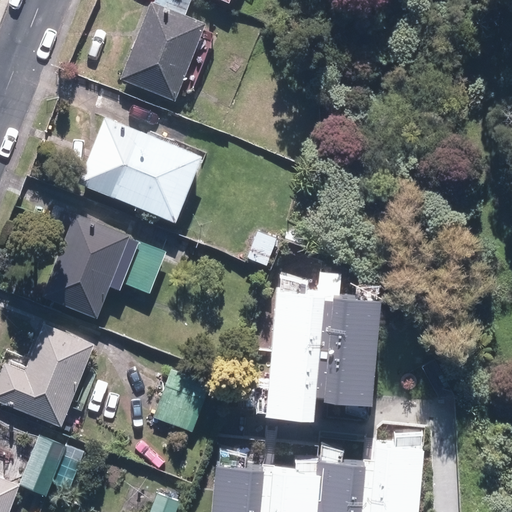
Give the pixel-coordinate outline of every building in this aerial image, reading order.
[(193,0),(153,0),(122,78),(173,98),(204,21),(187,14),(193,0)] [(106,114),(79,182),(179,221),(206,154),(106,114)] [(171,249),(79,211),(46,293),(99,315),(111,287),(120,291),(124,281),(153,293),(171,249)] [(284,237),(261,228),(249,257),(271,266),(284,237)] [(267,416),(315,420),(317,401),(372,406),(382,301),(278,291),(267,416)] [(6,360),(0,374),(0,399),(62,426),(97,343),(48,323),(28,369),(6,360)] [(211,382),(175,368),(155,417),(191,432),(211,382)] [(38,434),(20,481),(25,483),(23,487),(47,496),(52,482),(66,445),(38,434)] [(419,511),(426,444),(372,439),(370,461),(294,454),(293,468),(249,464),(249,471),(216,467),(211,511),(419,511)] [(87,452),(66,445),(52,482),(73,490),(87,452)] [(472,459),(446,483),(461,500),(487,477),(472,459)] [(0,511),(13,511),(23,487),(25,483),(20,481),(0,473),(0,511)] [(179,511),(184,501),(159,492),(151,511),(179,511)]
